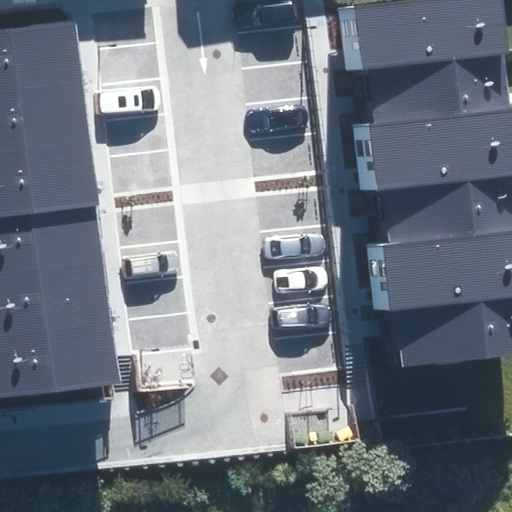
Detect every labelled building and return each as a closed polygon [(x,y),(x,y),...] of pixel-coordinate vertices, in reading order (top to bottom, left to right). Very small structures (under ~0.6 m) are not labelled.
[(501,0),(423,0),(352,8),(359,68),(367,67),(507,52),(501,0)] [(78,20),(0,28),(0,89),(84,80),(78,20)] [(511,108),(511,93),(507,52),(367,67),(373,124),(511,108)] [(84,80),(0,89),(0,151),(91,141),(84,80)] [(511,174),(511,108),(373,124),(362,125),(369,190),(383,189),(511,174)] [(0,207),(97,197),(91,141),(0,151),(0,207)] [(511,231),(511,174),(383,189),(389,245),(511,231)] [(97,197),(0,207),(0,268),(105,257),(99,197),(97,197)] [(511,295),(511,231),(389,245),(381,246),(388,310),(397,309),(511,295)] [(0,329),(112,317),(105,257),(0,268),(0,329)] [(511,356),(511,295),(397,309),(404,368),(511,356)] [(112,317),(0,329),(0,398),(120,386),(112,317)]
